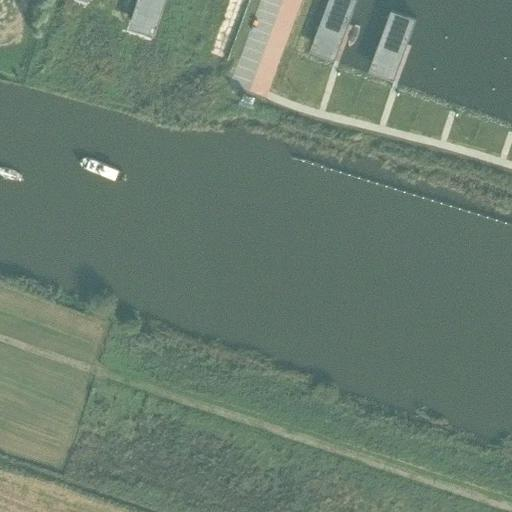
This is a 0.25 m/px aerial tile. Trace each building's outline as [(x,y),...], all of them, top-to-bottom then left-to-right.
[(383,0),(323,0),(304,54),(361,75),(387,1),(383,0)] [(511,0),(488,0),(511,8),(511,0)] [(387,1),(361,75),(418,95),(444,22),(387,1)] [(444,22),(418,95),(475,116),(501,42),(444,22)] [(511,46),(501,42),(475,116),(511,129),(511,46)]
